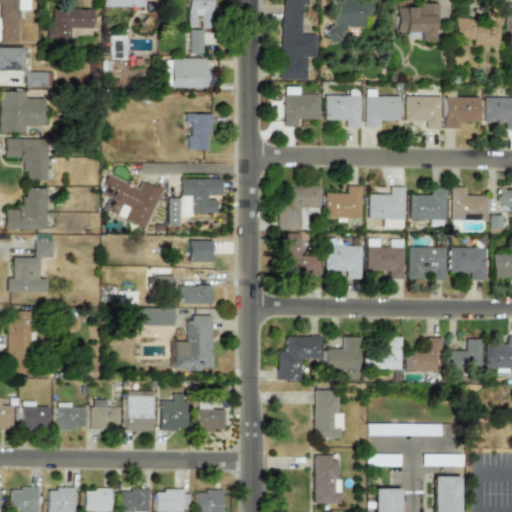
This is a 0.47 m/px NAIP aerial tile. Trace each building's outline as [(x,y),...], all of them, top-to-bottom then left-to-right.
[(0,0),(0,42),(15,43),(16,10),(27,10),(27,0),(0,0)] [(185,0),(186,25),(197,25),(197,28),(210,28),(209,0),(185,0)] [(305,80),(305,57),(313,57),(314,34),(300,34),(300,5),(306,5),(305,0),(280,0),(279,79),(305,80)] [(331,0),(332,27),(325,27),(326,41),(344,40),(344,28),(361,27),(361,14),(366,14),(366,0),(331,0)] [(394,7),(393,32),(417,33),(417,42),(431,42),(431,25),(436,25),(436,3),(418,3),(418,7),(394,7)] [(45,40),(68,40),(68,28),(90,28),(90,8),(51,8),(51,27),(45,27),(45,40)] [(471,46),(497,46),(497,18),(453,18),(453,39),(472,39),(471,46)] [(200,29),(187,30),(188,53),(201,53),(200,29)] [(106,60),(122,60),(123,36),(107,35),(106,60)] [(166,88),(204,88),(204,59),(167,58),(166,88)] [(282,127),(296,127),(296,119),(317,119),(317,94),(297,94),(297,87),(281,87),(282,127)] [(397,96),(373,96),(373,90),(363,89),(362,127),(376,127),(376,121),(396,121),(397,96)] [(0,131),(22,132),(22,125),(42,126),(42,98),(23,98),(23,91),(0,90),(0,131)] [(344,120),(344,128),(357,128),(358,96),(322,95),(322,120),(344,120)] [(437,129),(438,96),(402,96),(401,121),(423,122),(423,129),(437,129)] [(476,122),(477,97),(442,96),(442,128),(456,129),(456,122),(476,122)] [(511,130),(511,97),(482,97),(481,122),(502,122),(502,130),(511,130)] [(204,150),(204,134),(209,134),(209,114),(182,114),(182,122),(188,122),(188,137),(184,137),(183,150),(204,150)] [(2,138),(1,158),(19,158),(18,171),(24,171),(24,180),(44,181),(45,139),(2,138)] [(136,187),(105,176),(98,195),(107,198),(102,212),(144,228),(159,189),(139,181),(136,187)] [(218,179),(177,179),(177,198),(166,198),(166,226),(177,226),(177,214),(213,214),(213,197),(218,197),(218,179)] [(297,230),(297,207),(317,207),(318,186),(276,185),(275,229),(297,230)] [(322,193),(322,218),(357,219),(358,186),(344,185),(343,193),(322,193)] [(400,186),(386,187),(386,194),(364,194),(365,219),(379,219),(379,228),(400,228),(400,186)] [(406,195),(405,219),(441,220),(441,187),(427,187),(427,195),(406,195)] [(483,195),(461,195),(462,188),(447,187),(447,220),(482,220),(483,195)] [(3,209),(2,229),(43,230),(44,188),(20,188),(20,210),(3,209)] [(317,208),(298,208),(298,229),(304,229),(304,212),(317,212),(317,208)] [(298,234),(275,233),(274,276),(317,277),(317,256),(297,255),(298,234)] [(385,271),(385,279),(399,279),(400,248),(376,247),(376,239),(363,238),(363,270),(385,271)] [(209,262),(210,240),(186,240),(186,261),(209,262)] [(44,292),(44,279),(37,279),(37,257),(50,257),(50,241),(32,241),(32,257),(10,257),(10,279),(5,279),(5,291),(44,292)] [(343,271),(343,278),(357,278),(358,246),(322,245),(322,270),(343,271)] [(403,279),(418,279),(418,272),(427,272),(427,280),(441,280),(441,248),(404,247),(403,279)] [(481,280),(481,248),(445,247),(445,272),(466,273),(466,280),(481,280)] [(489,277),(511,276),(511,259),(511,253),(489,253),(489,277)] [(169,286),(169,275),(153,276),(154,286),(169,286)] [(209,286),(178,285),(177,304),(209,305),(209,286)] [(171,326),(171,308),(133,307),(133,325),(171,326)] [(4,372),(26,372),(27,311),(5,311),(4,372)] [(209,317),(183,317),(184,342),(173,342),(173,370),(209,369),(209,317)] [(297,380),(297,358),(317,358),(317,336),(283,336),(282,351),(274,351),(274,380),(297,380)] [(482,368),(511,368),(511,336),(504,336),(504,343),(483,343),(482,368)] [(322,348),(322,369),(340,369),(340,379),(357,380),(357,337),(339,337),(339,349),(322,348)] [(437,337),(423,338),(423,350),(402,351),(402,371),(437,370),(437,337)] [(445,351),(444,369),(478,370),(479,339),(463,339),(463,351),(445,351)] [(149,432),(150,391),(123,390),(122,431),(149,432)] [(337,438),(337,426),(340,426),(339,413),(335,413),(335,390),(311,390),(312,438),(337,438)] [(156,430),(183,431),(184,394),(169,394),(169,401),(156,400),(156,430)] [(88,430),(115,430),(116,407),(103,407),(103,400),(88,400),(88,430)] [(193,431),(221,431),(221,409),(208,409),(208,401),(194,400),(193,431)] [(68,403),(54,402),(53,429),(80,429),(80,407),(68,407),(68,403)] [(0,427),(10,427),(10,405),(0,405),(0,427)] [(46,406),(19,406),(19,430),(45,430),(46,406)] [(311,504),(337,503),(336,456),(310,457),(311,504)] [(456,511),(456,476),(430,476),(430,511),(456,511)] [(8,488),(7,510),(18,510),(18,511),(35,511),(36,488),(8,488)] [(46,488),(45,511),(71,511),(72,488),(46,488)] [(108,511),(109,489),(82,488),(82,510),(108,511)] [(396,511),(396,488),(371,489),(370,511),(396,511)] [(146,511),(146,490),(117,489),(117,511),(146,511)] [(153,491),(153,511),(187,511),(187,491),(153,491)] [(219,511),(220,491),(193,491),(193,511),(219,511)]
